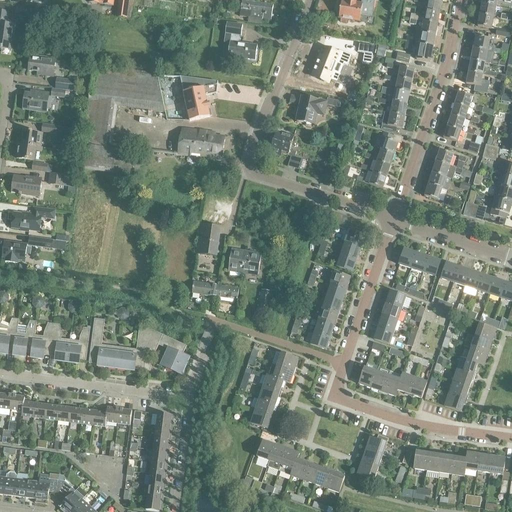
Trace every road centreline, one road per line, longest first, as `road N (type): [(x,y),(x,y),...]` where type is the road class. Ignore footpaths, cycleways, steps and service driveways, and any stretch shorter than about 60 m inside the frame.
road 1 (residential): [(393,218),(253,167),(308,0)]
road 2 (residential): [(393,218),(440,83),(458,0)]
road 3 (residential): [(342,365),(339,399),(425,425),(511,438)]
road 4 (residential): [(183,399),(0,374)]
road 5 (residential): [(393,218),(342,365)]
road 6 (residential): [(342,365),(209,323)]
road 7 (residential): [(511,256),(393,218)]
road 8 (residential): [(177,511),(192,400),(183,399)]
